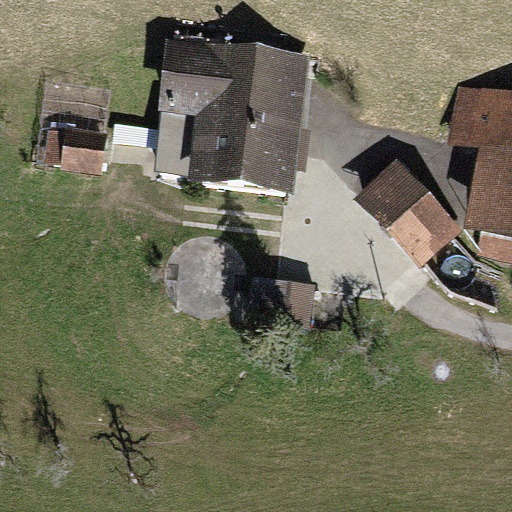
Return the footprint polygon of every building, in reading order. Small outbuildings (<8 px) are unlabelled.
[(309,73),(166,57),(158,130),(205,135),(197,202),(294,213),(309,73)] [(511,109),(454,100),(444,163),(474,167),(458,265),(511,273),(511,109)] [(104,171),(108,130),(69,126),(65,167),(104,171)] [(455,235),(395,176),(354,217),(414,276),(455,235)] [(253,316),(312,319),(314,281),(255,278),(253,316)]
